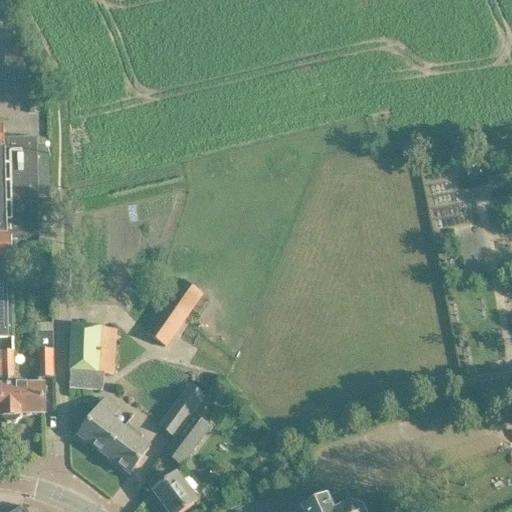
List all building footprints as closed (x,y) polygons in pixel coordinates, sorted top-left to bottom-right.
[(0,416),(1,417),(1,353),(0,353),(0,339),(13,339),(11,274),(0,274),(0,260),(11,261),(10,237),(39,237),(39,200),(37,146),(37,138),(4,139),(4,126),(0,126),(0,416)] [(48,146),(37,146),(39,200),(50,200),(48,146)] [(182,280),(164,306),(185,321),(203,295),(182,280)] [(69,389),(89,390),(102,391),(103,376),(111,377),(115,331),(72,328),(69,389)] [(53,340),(37,340),(38,378),(54,378),(53,340)] [(1,353),(1,417),(1,418),(7,424),(16,424),(21,418),(23,416),(45,416),(44,385),(12,386),(11,379),(15,379),(14,353),(1,353)] [(474,386),(479,407),(492,404),(487,383),(474,386)] [(192,386),(160,427),(174,437),(205,396),(192,386)] [(106,401),(91,421),(79,437),(104,456),(123,430),(111,421),(119,410),(106,401)] [(196,416),(166,455),(180,466),(210,427),(196,416)] [(123,430),(104,456),(130,475),(149,450),(139,442),(144,437),(127,424),(123,430)] [(177,475),(169,481),(153,493),(167,511),(184,511),(216,489),(208,479),(190,492),(177,475)] [(363,511),(351,504),(345,492),(329,500),(329,499),(328,499),(324,492),(313,498),(315,501),(306,505),(308,509),(303,511),(302,509),(301,510),(301,511),(363,511)] [(398,496),(379,504),(380,506),(382,511),(422,511),(420,504),(405,511),(399,498),(398,496)]
